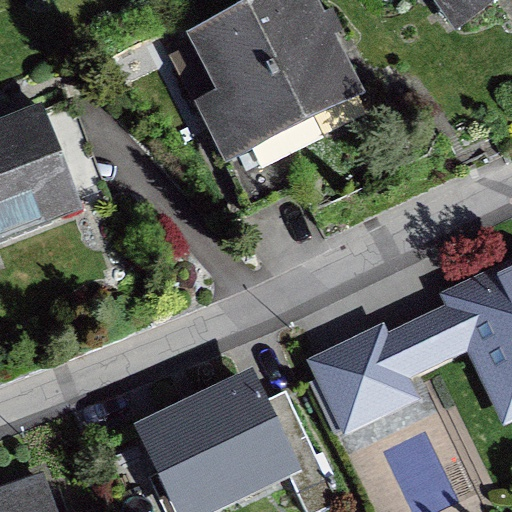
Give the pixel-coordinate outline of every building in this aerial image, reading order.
[(203,72),(182,83),(243,205),(289,183),(279,163),(370,118),(360,99),(366,96),(318,0),(258,0),(185,36),(203,72)] [(511,0),(432,0),(455,31),(495,3),(511,27),(511,0)] [(0,268),(15,263),(7,244),(84,215),(41,104),(0,119),(0,268)] [(468,352),(505,429),(511,425),(511,261),(439,297),(444,307),(388,334),(383,324),(305,361),(343,439),(420,402),(409,380),(468,352)] [(186,511),(230,511),(292,483),(305,511),(324,511),(337,506),(334,499),(343,495),(323,453),(316,456),(286,393),(256,407),(241,375),(143,421),(186,511)] [(57,511),(44,473),(0,488),(0,511),(57,511)]
